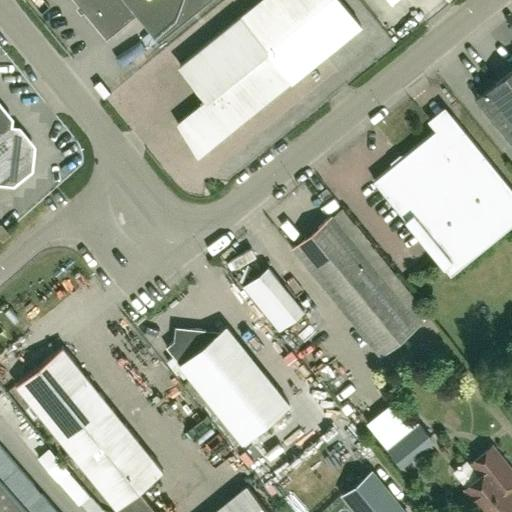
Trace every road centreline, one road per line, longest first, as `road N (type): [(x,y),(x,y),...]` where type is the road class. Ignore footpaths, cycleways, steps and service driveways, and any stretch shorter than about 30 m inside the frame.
road 1 (unclassified): [(125,162),(170,215),(216,219),(491,0)]
road 2 (unclassified): [(0,8),(125,162)]
road 3 (unclassified): [(0,272),(125,162)]
